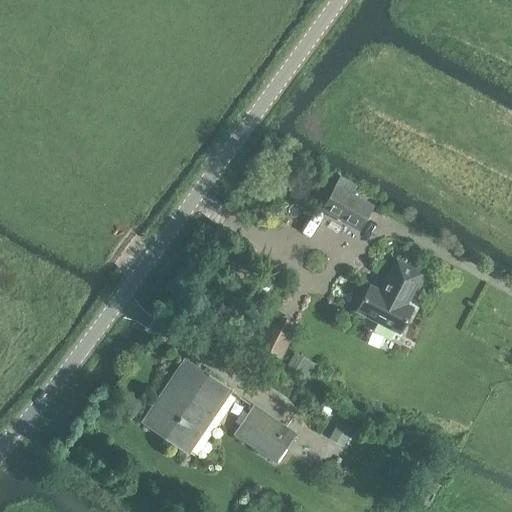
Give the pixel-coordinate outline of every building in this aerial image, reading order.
[(358,229),(371,206),(348,194),(352,187),(340,180),(323,209),(358,229)] [(405,306),(421,275),(397,263),(381,294),(370,288),(358,311),(382,323),(383,326),(390,330),(393,329),(400,333),(412,309),(405,306)] [(279,361),(298,326),(273,313),(255,348),(279,361)] [(307,378),(314,366),(293,353),(286,366),(307,378)] [(188,454),(228,392),(186,365),(146,427),(188,454)] [(276,461),(294,435),(254,409),(236,435),(276,461)] [(402,478),(411,466),(401,459),(393,472),(402,478)] [(429,506),(440,486),(428,479),(417,500),(429,506)]
